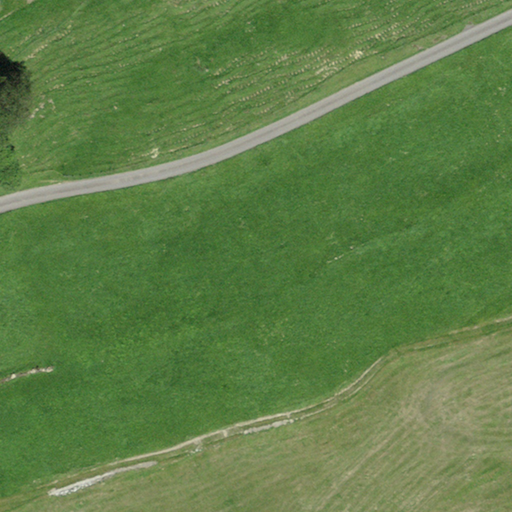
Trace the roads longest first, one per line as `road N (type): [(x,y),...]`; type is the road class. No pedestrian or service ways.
road 1 (unclassified): [(0,208),(210,161),(511,21)]
road 2 (track): [(511,320),(401,353),(322,405),(0,497)]
